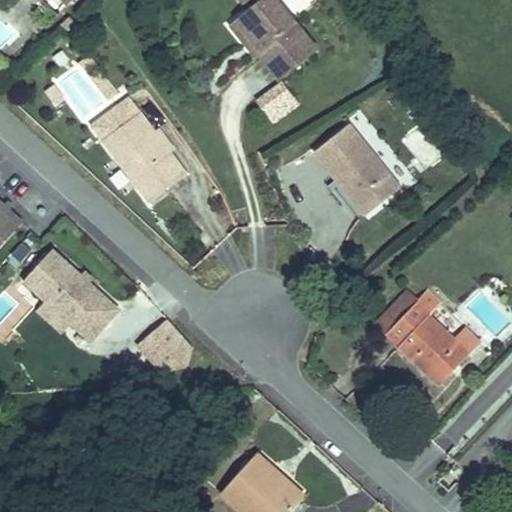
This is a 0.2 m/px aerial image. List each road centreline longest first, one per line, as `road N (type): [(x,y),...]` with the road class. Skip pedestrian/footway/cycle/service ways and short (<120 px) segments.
road 1 (residential): [(427,511),(0,124)]
road 2 (unknown): [(511,404),(419,504)]
